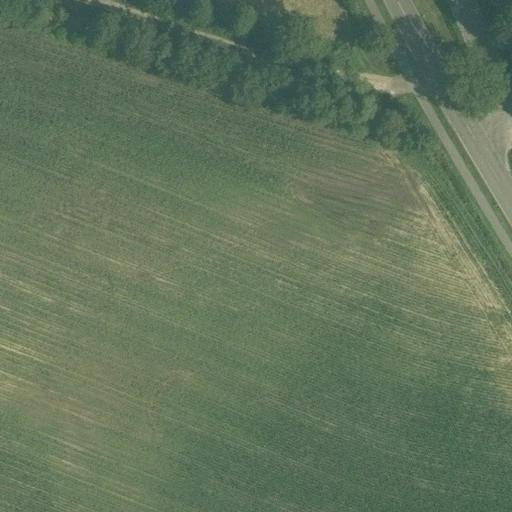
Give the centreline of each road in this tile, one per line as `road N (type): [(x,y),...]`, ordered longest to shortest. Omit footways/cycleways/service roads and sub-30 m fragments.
road 1 (track): [(418,86),(395,90),(92,0)]
road 2 (tertiary): [(397,0),(511,205)]
